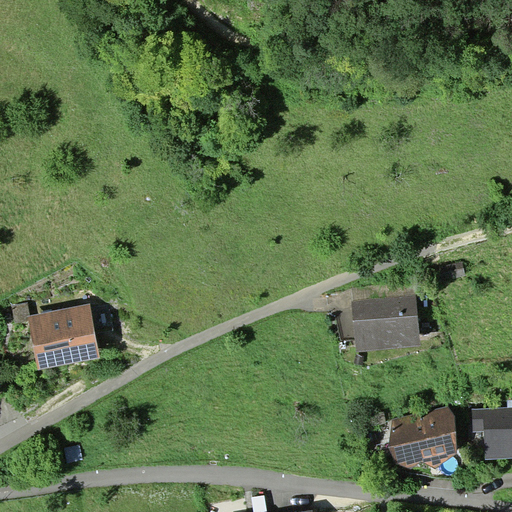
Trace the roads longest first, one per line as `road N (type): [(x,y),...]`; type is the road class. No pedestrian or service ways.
road 1 (residential): [(511,508),(205,472),(0,492)]
road 2 (residential): [(431,248),(181,347),(0,447)]
road 3 (track): [(187,0),(213,28),(314,56),(511,22)]
